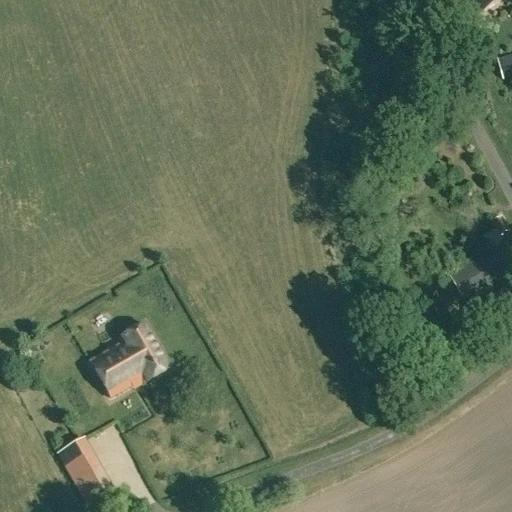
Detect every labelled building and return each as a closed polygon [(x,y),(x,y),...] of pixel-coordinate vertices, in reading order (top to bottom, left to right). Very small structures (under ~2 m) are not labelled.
[(474,0),(483,13),(505,0),(474,0)] [(504,82),(511,79),(511,55),(497,59),(504,82)] [(498,239),(510,233),(503,218),(491,223),(498,239)] [(511,253),(506,244),(451,276),(463,298),(511,269),(511,253)] [(473,345),(511,315),(511,285),(459,326),(473,345)] [(143,384),(169,370),(144,327),(122,339),(124,344),(92,363),(113,398),(142,381),(143,384)] [(432,375),(454,362),(447,349),(424,362),(432,375)] [(80,443),(59,455),(58,455),(86,504),(107,492),(80,443)]
